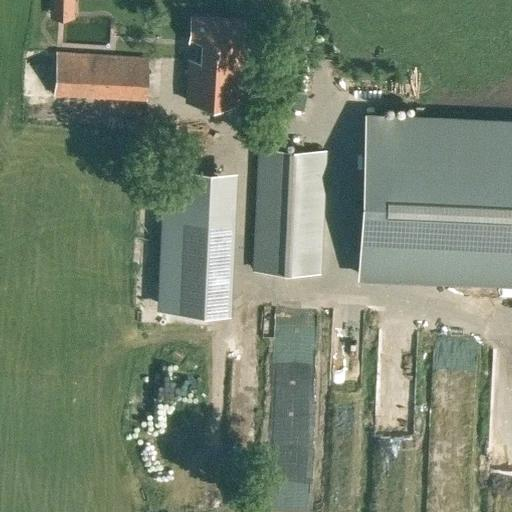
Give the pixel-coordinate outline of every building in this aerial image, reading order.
[(237,103),(242,20),(190,16),(185,100),(237,103)] [(148,58),(56,52),(53,94),(145,99),(148,58)] [(511,279),(511,120),(365,114),(358,273),(511,279)] [(128,152),(129,124),(97,123),(96,152),(128,152)] [(258,169),(255,236),(254,267),(318,271),(324,150),(260,147),(258,169)] [(161,297),(161,305),(206,307),(211,307),(212,267),(226,268),(228,225),(213,224),(214,201),(215,201),(216,176),(191,175),(191,176),(166,175),(161,297)] [(281,300),(281,340),(319,340),(320,300),(281,300)] [(503,323),(511,322),(511,305),(504,305),(503,323)] [(368,312),(341,311),(340,352),(368,352),(368,312)] [(174,430),(208,431),(210,360),(176,359),(174,430)]
